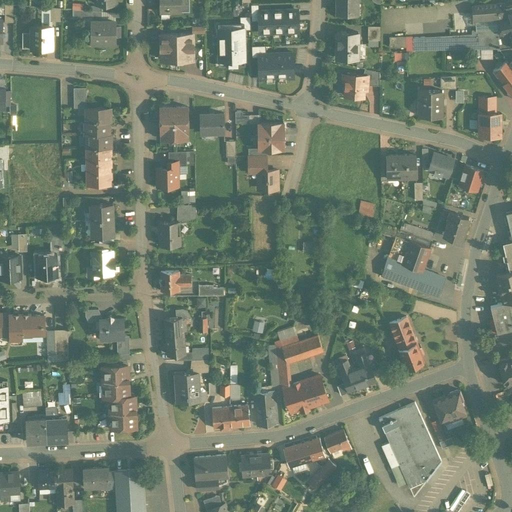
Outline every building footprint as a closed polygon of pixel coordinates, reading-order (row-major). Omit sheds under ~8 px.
[(180,9),(179,0),(159,0),(160,9),(180,9)] [(336,0),(336,12),(348,12),(348,10),(357,10),(356,0),(336,0)] [(503,2),(473,5),(474,19),(497,17),(495,10),(504,8),(503,2)] [(13,21),(13,3),(4,3),(5,21),(13,21)] [(251,21),(258,20),(258,10),(258,3),(250,4),(251,21)] [(511,5),(504,8),(495,10),(497,17),(500,29),(493,30),(494,33),(500,31),(500,32),(509,30),(511,41),(511,5)] [(60,7),(49,6),(50,20),(60,20),(60,7)] [(102,10),(72,8),(72,17),(91,17),(91,19),(102,19),(102,10)] [(284,9),(285,32),(298,31),(297,8),(284,9)] [(258,20),(259,33),(272,32),(271,9),(258,10),(258,20)] [(284,9),(271,9),(272,32),(285,32),(284,9)] [(239,16),(240,23),(244,22),(244,29),(250,29),(250,16),(239,16)] [(102,19),(91,19),(91,41),(115,41),(115,35),(115,26),(115,20),(102,19)] [(240,23),(217,23),(218,66),(245,65),(244,29),(244,22),(240,23)] [(52,25),(31,25),(31,26),(33,26),(33,31),(22,31),(22,47),(31,47),(52,48),(52,25)] [(379,25),(367,25),(367,39),(379,39),(379,25)] [(493,28),(471,29),(471,33),(412,36),(412,49),(498,48),(511,46),(511,41),(509,30),(500,32),(500,31),(494,33),(493,30),(493,28)] [(357,32),(336,31),(336,56),(357,57),(357,32)] [(174,33),(174,32),(160,32),(160,41),(160,48),(161,58),(192,58),(192,47),(192,40),(192,32),(178,32),(178,33),(174,33)] [(258,53),(266,53),(265,45),(251,45),(251,57),(258,57),(258,53)] [(511,46),(498,48),(503,54),(502,54),(507,60),(508,61),(511,58),(511,46)] [(266,53),(258,53),(258,57),(259,79),(293,78),(292,52),(266,53)] [(511,66),(510,64),(508,61),(507,60),(493,70),(511,95),(511,66)] [(379,71),(364,68),(363,74),(364,75),(363,84),(379,85),(379,71)] [(356,73),(346,72),(345,88),(350,89),(350,97),(357,97),(358,96),(363,96),(363,84),(364,75),(363,74),(356,74),(356,73)] [(455,74),(440,75),(440,88),(455,88),(455,74)] [(441,89),(419,89),(419,100),(419,101),(421,101),(421,114),(421,115),(441,115),(441,89)] [(494,96),(479,96),(479,112),(494,112),(494,96)] [(110,106),(86,107),(86,120),(108,119),(108,120),(110,120),(110,106)] [(172,107),(172,106),(160,106),(160,131),(161,131),(161,138),(187,137),(187,131),(188,131),(187,106),(175,106),(175,107),(172,107)] [(242,114),(242,110),(235,110),(235,122),(249,122),(249,114),(242,114)] [(479,112),(479,118),(476,118),(476,127),(479,127),(479,133),(499,134),(499,112),(494,112),(479,112)] [(223,113),(199,114),(200,132),(224,131),(223,113)] [(108,119),(86,120),(85,120),(85,133),(86,133),(109,133),(109,132),(108,120),(108,119)] [(283,122),(258,122),(258,135),(283,135),(283,122)] [(109,133),(86,133),(86,146),(110,146),(110,132),(109,132),(109,133)] [(283,135),(258,135),(258,147),(258,148),(266,148),(283,148),(283,135)] [(235,156),(235,139),(225,139),(225,156),(227,156),(235,156)] [(110,146),(86,146),(86,147),(86,158),(111,158),(109,158),(109,152),(111,152),(110,146)] [(266,155),(266,148),(258,148),(258,147),(248,147),(248,155),(266,155)] [(186,165),(186,150),(168,151),(169,151),(169,161),(177,161),(177,165),(186,165)] [(453,158),(434,152),(428,170),(447,176),(453,158)] [(415,153),(401,154),(401,176),(416,175),(415,153)] [(401,154),(386,154),(386,163),(387,176),(387,173),(395,173),(395,176),(401,176),(401,154)] [(266,155),(248,155),(248,164),(266,163),(266,155)] [(111,158),(86,158),(86,164),(87,165),(88,165),(88,170),(109,170),(109,164),(111,164),(111,158)] [(177,165),(177,161),(169,161),(168,161),(168,167),(157,167),(157,185),(177,184),(177,165)] [(277,169),(266,169),(266,163),(248,164),(248,171),(257,171),(257,184),(263,183),(263,188),(277,188),(277,169)] [(483,170),(466,165),(460,185),(476,190),(483,170)] [(109,170),(88,170),(87,170),(87,176),(87,177),(88,177),(88,183),(107,182),(110,182),(110,176),(111,176),(111,170),(109,170)] [(422,198),(422,181),(414,181),(414,198),(422,198)] [(423,209),(433,210),(434,199),(424,198),(423,209)] [(375,203),(361,200),(358,212),(372,216),(375,203)] [(112,202),(90,203),(91,235),(113,234),(112,202)] [(196,214),(195,203),(178,204),(178,214),(196,214)] [(468,216),(449,210),(446,218),(448,219),(443,234),(460,240),(468,216)] [(180,243),(179,220),(159,221),(159,244),(180,243)] [(412,233),(378,223),(377,231),(394,237),(387,256),(402,261),(412,233)] [(434,231),(415,225),(412,233),(432,239),(434,231)] [(26,232),(18,233),(18,250),(27,250),(26,232)] [(432,239),(412,233),(402,261),(387,256),(381,275),(418,288),(425,269),(421,268),(432,239)] [(63,251),(63,234),(55,235),(55,249),(62,248),(63,251)] [(511,239),(504,241),(505,246),(503,246),(505,253),(502,253),(506,270),(511,268),(511,239)] [(109,241),(93,242),(94,242),(94,250),(97,250),(97,248),(107,247),(107,250),(109,249),(109,241)] [(303,251),(315,251),(315,241),(303,241),(303,251)] [(107,247),(97,248),(97,250),(94,250),(92,250),(93,255),(90,257),(90,264),(93,266),(93,272),(99,272),(103,275),(106,272),(112,271),(112,265),(114,264),(114,257),(111,256),(111,249),(109,249),(107,250),(107,247)] [(56,252),(36,252),(37,276),(57,275),(56,252)] [(0,276),(20,276),(20,254),(0,254),(0,276)] [(511,268),(506,270),(496,273),(502,301),(511,298),(511,268)] [(178,274),(178,269),(160,270),(160,277),(159,277),(159,281),(161,281),(161,290),(179,289),(179,285),(191,284),(190,274),(178,274)] [(444,276),(425,269),(418,288),(438,295),(444,276)] [(364,273),(356,271),(354,277),(362,279),(364,273)] [(213,283),(198,283),(198,287),(198,295),(223,294),(223,287),(213,287),(213,283)] [(511,298),(502,301),(497,303),(497,304),(490,305),(496,331),(511,327),(511,298)] [(44,313),(21,314),(21,332),(22,332),(44,331),(44,313)] [(21,314),(2,315),(2,332),(7,331),(7,324),(10,324),(10,338),(22,338),(22,332),(21,332),(21,314)] [(423,359),(406,315),(389,322),(405,366),(423,359)] [(122,316),(100,317),(101,336),(123,335),(122,316)] [(182,316),(165,317),(166,337),(183,336),(182,329),(185,329),(185,323),(182,323),(182,316)] [(254,319),(252,330),(263,331),(264,320),(254,319)] [(63,327),(54,328),(54,329),(54,343),(55,360),(67,358),(66,340),(64,340),(63,327)] [(317,333),(281,345),(286,362),(323,349),(317,333)] [(166,337),(167,353),(176,353),(184,352),(184,351),(183,336),(166,337)] [(128,340),(116,340),(117,353),(129,352),(128,340)] [(278,389),(274,344),(267,344),(272,389),(274,389),(278,389)] [(365,352),(356,355),(360,366),(369,363),(365,352)] [(511,355),(511,356),(499,359),(498,359),(503,382),(511,379),(511,355)] [(192,358),(191,358),(192,371),(198,371),(208,371),(208,358),(192,358)] [(347,358),(338,362),(342,373),(350,370),(347,358)] [(102,364),(103,396),(128,394),(128,382),(129,382),(129,376),(128,376),(127,363),(119,363),(119,362),(111,362),(111,364),(102,364)] [(360,366),(355,368),(362,385),(376,380),(370,363),(369,363),(360,366)] [(230,365),(221,365),(220,373),(230,373),(230,365)] [(342,373),(341,373),(347,390),(362,385),(355,368),(350,370),(342,373)] [(192,371),(174,373),(175,373),(176,398),(176,399),(200,397),(200,396),(198,397),(197,390),(199,390),(198,371),(192,371)] [(319,374),(282,385),(290,410),(327,398),(319,374)] [(7,380),(0,379),(0,421),(8,422),(7,380)] [(59,404),(71,403),(70,383),(64,383),(64,389),(58,389),(59,404)] [(229,394),(230,383),(219,383),(220,394),(229,394)] [(239,383),(230,383),(229,394),(229,397),(239,396),(239,383)] [(272,389),(254,391),(257,423),(276,421),(275,401),(274,389),(272,389)] [(459,389),(432,399),(440,420),(443,419),(444,422),(449,419),(448,417),(459,413),(460,415),(466,413),(465,411),(467,410),(459,389)] [(40,390),(17,392),(18,406),(41,404),(40,390)] [(134,394),(109,395),(110,426),(119,426),(119,427),(127,427),(127,426),(136,425),(135,412),(136,412),(136,406),(135,406),(134,394)] [(440,459),(414,401),(378,417),(389,441),(399,463),(409,486),(410,486),(409,484),(422,478),(420,472),(431,467),(429,463),(440,459)] [(55,402),(44,403),(45,413),(56,413),(55,402)] [(248,404),(229,405),(231,426),(249,424),(248,404)] [(229,405),(212,407),(214,427),(231,426),(229,405)] [(45,417),(25,418),(26,440),(46,439),(45,417)] [(66,417),(45,417),(46,439),(66,439),(66,417)] [(343,428),(324,436),(330,451),(341,446),(349,443),(343,428)] [(450,436),(439,441),(442,447),(453,442),(452,442),(450,437),(450,436)] [(319,437),(285,448),(290,464),(324,454),(319,437)] [(399,463),(389,441),(381,444),(391,466),(399,463)] [(269,452),(254,453),(256,472),(270,471),(269,452)] [(254,453),(240,454),(242,474),(256,472),(254,453)] [(226,454),(194,456),(196,479),(217,477),(227,476),(226,454)] [(440,459),(429,463),(431,467),(434,470),(441,461),(440,459)] [(329,460),(315,475),(321,481),(335,466),(329,460)] [(84,485),(108,484),(109,484),(108,470),(108,466),(83,467),(84,485)] [(71,468),(54,469),(55,486),(71,485),(71,468)] [(117,511),(143,511),(141,468),(115,469),(115,470),(108,470),(109,484),(108,484),(108,487),(116,487),(117,511)] [(55,486),(54,469),(37,470),(38,487),(55,486)] [(18,471),(0,472),(0,490),(0,499),(9,498),(8,490),(17,490),(16,483),(19,483),(18,471)] [(217,477),(196,479),(197,488),(218,487),(217,477)] [(71,485),(55,486),(55,492),(56,499),(56,501),(72,500),(71,485)] [(207,509),(209,508),(221,504),(221,503),(218,494),(204,499),(207,509)] [(261,494),(257,502),(263,505),(267,497),(261,494)] [(221,504),(209,508),(210,511),(228,511),(225,502),(221,503),(221,504)]
